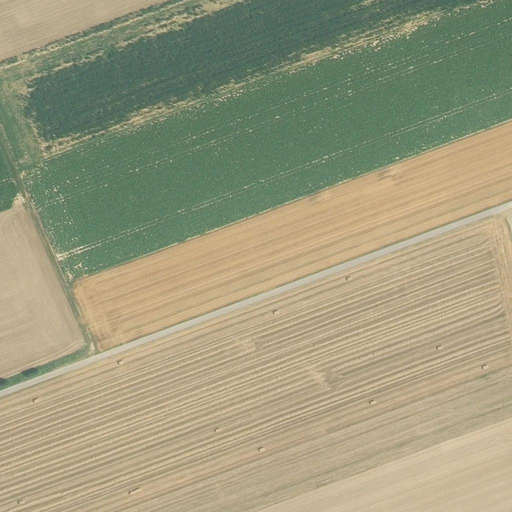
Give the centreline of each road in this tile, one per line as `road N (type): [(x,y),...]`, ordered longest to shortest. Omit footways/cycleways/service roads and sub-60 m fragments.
road 1 (track): [(0,405),(511,214)]
road 2 (track): [(97,363),(0,135)]
